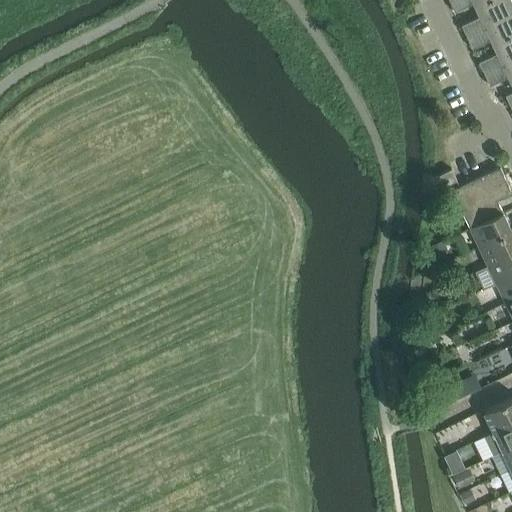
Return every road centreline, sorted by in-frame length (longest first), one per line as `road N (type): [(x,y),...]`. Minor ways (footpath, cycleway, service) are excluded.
road 1 (unclassified): [(0,89),(157,0)]
road 2 (residential): [(429,0),(477,105),(495,118),(511,153)]
